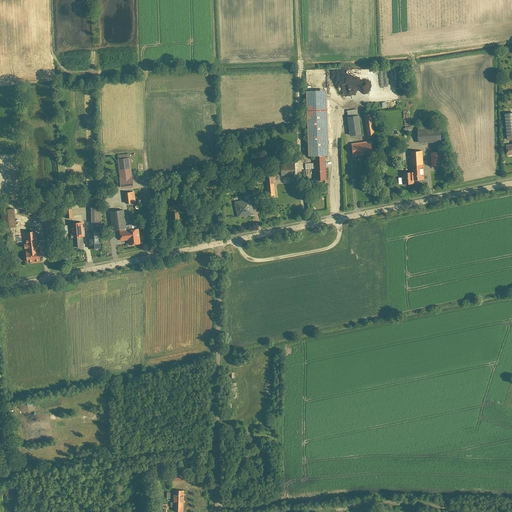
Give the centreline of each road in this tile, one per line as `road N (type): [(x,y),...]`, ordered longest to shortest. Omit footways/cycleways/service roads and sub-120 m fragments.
road 1 (track): [(218,511),(218,243)]
road 2 (track): [(0,85),(143,74),(145,185)]
road 3 (tertiary): [(0,288),(235,239)]
road 4 (track): [(304,226),(297,0)]
road 5 (tertiary): [(336,219),(511,182)]
road 6 (unclassified): [(235,239),(250,260),(326,248),(338,238),(336,219)]
